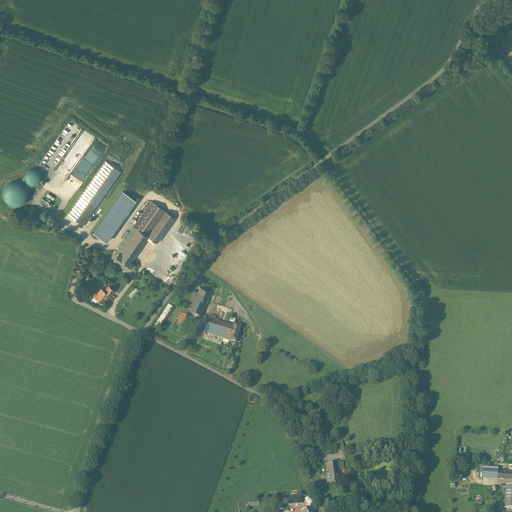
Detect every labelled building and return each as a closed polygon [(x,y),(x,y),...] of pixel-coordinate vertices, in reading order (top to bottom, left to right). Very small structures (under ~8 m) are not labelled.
[(106,161),(68,215),(83,226),(121,172),(106,161)] [(34,168),(33,168),(31,169),(30,169),(29,170),(28,170),(27,171),(27,172),(26,172),(26,173),(26,174),(25,175),(25,176),(25,177),(25,178),(25,179),(26,180),(26,181),(27,181),(27,182),(28,183),(29,183),(29,184),(30,184),(31,185),(32,185),(33,185),(34,185),(35,185),(36,185),(37,184),(38,184),(39,183),(39,182),(40,182),(40,181),(41,181),(41,180),(41,179),(42,178),(42,177),(42,176),(42,175),(41,174),(41,173),(40,172),(40,171),(39,170),(38,170),(37,169),(35,169),(34,168)] [(25,176),(21,182),(23,183),(24,184),(25,184),(25,185),(26,185),(26,186),(27,187),(27,188),(28,188),(28,189),(28,190),(28,191),(29,191),(29,192),(34,185),(33,185),(32,185),(31,185),(30,184),(29,184),(29,183),(28,183),(27,182),(27,181),(26,181),(26,180),(25,179),(25,178),(25,177),(25,176)] [(16,181),(13,181),(12,182),(11,182),(10,183),(8,183),(7,184),(6,186),(5,187),(4,188),(4,190),(4,191),(3,192),(3,193),(3,194),(3,196),(4,197),(4,198),(5,199),(5,201),(6,202),(7,203),(8,204),(9,205),(10,205),(11,206),(13,206),(15,206),(16,207),(18,206),(20,206),(21,205),(23,205),(24,204),(25,203),(26,202),(27,200),(28,199),(28,198),(28,197),(29,196),(29,195),(29,193),(29,192),(29,191),(28,191),(28,190),(28,189),(28,188),(27,187),(26,186),(26,185),(25,185),(25,184),(24,184),(23,183),(21,182),(20,182),(19,181),(17,181),(16,181)] [(129,204),(137,193),(132,189),(125,200),(129,204)] [(129,204),(123,213),(131,218),(144,198),(137,193),(129,204)] [(152,201),(134,227),(137,229),(149,237),(166,212),(152,201)] [(166,212),(149,237),(156,242),(174,217),(166,212)] [(106,223),(100,237),(111,241),(117,227),(106,223)] [(137,229),(120,254),(131,262),(149,237),(137,229)] [(120,254),(119,253),(114,260),(130,272),(135,265),(131,262),(120,254)] [(159,280),(167,284),(169,280),(162,276),(159,280)] [(114,290),(108,286),(105,291),(109,294),(108,295),(110,296),(114,290)] [(132,298),(139,290),(135,287),(129,295),(132,298)] [(200,288),(199,293),(194,291),(188,309),(192,311),(191,314),(201,318),(210,292),(200,288)] [(101,289),(95,297),(98,299),(98,300),(102,303),(108,295),(109,294),(105,291),(101,289)] [(166,308),(153,329),(158,332),(172,311),(166,308)] [(181,314),(175,331),(183,334),(189,317),(181,314)] [(216,317),(209,315),(208,318),(204,333),(230,341),(236,343),(240,328),(234,326),(215,320),(216,317)] [(335,445),(324,446),(325,454),(336,453),(335,445)] [(338,462),(325,464),(326,474),(340,472),(338,462)] [(511,471),(499,471),(498,479),(511,479),(511,471)] [(340,472),(326,474),(327,483),(343,481),(342,476),(340,476),(340,472)] [(310,497),(306,499),(310,508),(312,506),(313,507),(315,506),(310,497)]
